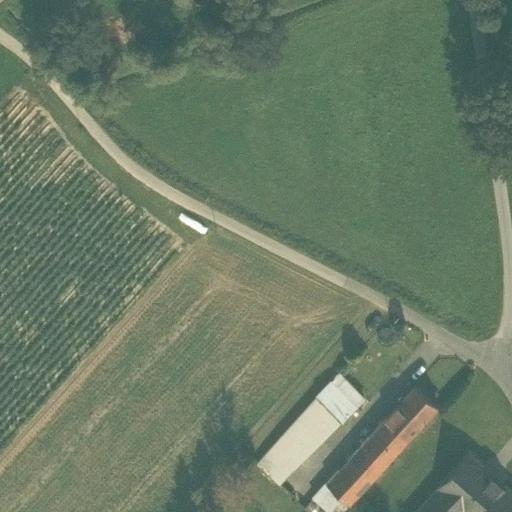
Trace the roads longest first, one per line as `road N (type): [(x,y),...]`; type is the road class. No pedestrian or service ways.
road 1 (unclassified): [(510,363),(163,190),(106,146),(28,55),(0,41)]
road 2 (unclassified): [(510,363),(473,0)]
